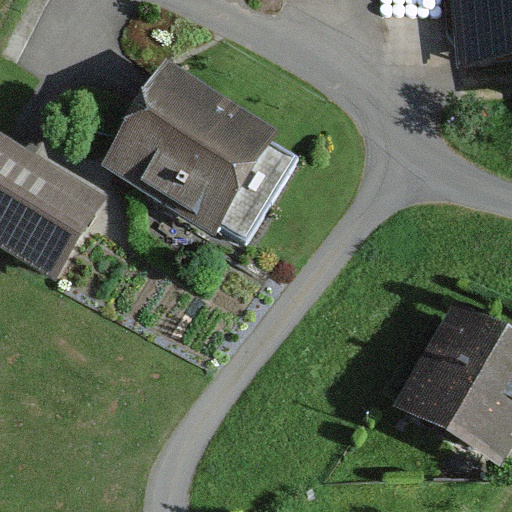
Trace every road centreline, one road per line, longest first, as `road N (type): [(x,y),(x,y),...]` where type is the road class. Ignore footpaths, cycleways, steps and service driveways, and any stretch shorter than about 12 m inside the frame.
road 1 (track): [(176,511),(177,483),(203,426),(417,149)]
road 2 (unclassified): [(189,0),(320,64),(447,171),(511,199)]
